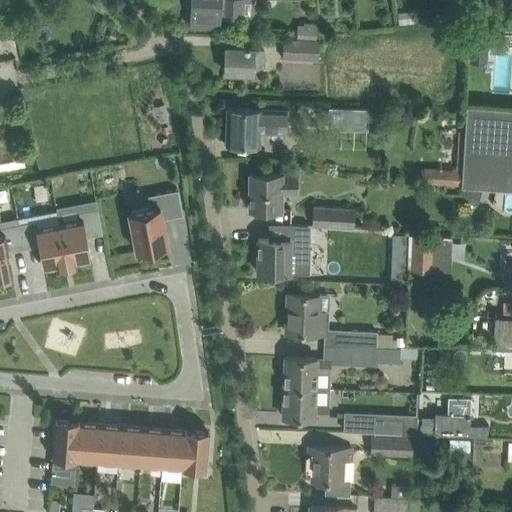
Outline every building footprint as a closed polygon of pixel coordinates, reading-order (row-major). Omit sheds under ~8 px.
[(242,0),(186,0),(186,5),(188,8),(191,8),(190,25),(219,27),(219,18),(242,19),(242,0)] [(459,0),(439,0),(441,19),(460,17),(459,0)] [(413,11),(398,12),(399,25),(414,24),(413,11)] [(296,24),(296,37),(316,38),(316,22),(303,21),(303,24),(296,24)] [(284,38),(283,57),(318,59),(319,39),(284,38)] [(225,47),(224,72),(253,73),(253,66),(263,67),(264,50),(254,49),(254,48),(225,47)] [(463,170),(462,185),(511,188),(511,108),(467,105),(466,112),(465,130),(463,166),(463,170)] [(228,107),(227,143),(258,144),(259,133),(285,134),(285,125),(286,110),(260,109),(228,107)] [(348,108),(348,129),(367,130),(368,109),(348,108)] [(421,167),(420,183),(462,185),(463,170),(455,169),(421,167)] [(249,172),(249,208),(281,209),(281,192),(296,193),(297,174),(282,174),(282,173),(249,172)] [(150,207),(125,212),(133,252),(168,245),(163,218),(184,214),(179,188),(147,194),(150,207)] [(467,188),(463,202),(478,206),(482,193),(467,188)] [(314,207),(313,224),(352,227),(353,224),(363,225),(364,210),(353,209),(314,207)] [(83,219),(60,224),(67,264),(69,263),(77,261),(76,260),(91,257),(86,235),(102,232),(98,209),(81,212),(83,219)] [(36,221),(19,224),(23,247),(38,244),(43,266),(57,263),(57,265),(65,263),(67,264),(60,224),(37,228),(36,221)] [(0,279),(8,278),(9,274),(12,273),(8,250),(23,247),(19,224),(3,227),(4,232),(0,233),(0,279)] [(411,232),(409,267),(432,268),(434,234),(411,232)] [(310,239),(258,238),(257,272),(310,273),(310,239)] [(287,292),(286,332),(326,334),(325,344),(351,344),(376,345),(397,345),(398,338),(397,338),(384,338),(384,331),(328,328),(326,328),(326,322),(318,321),(319,293),(287,292)] [(511,316),(495,316),(494,346),(511,347),(511,316)] [(438,335),(438,346),(453,346),(453,335),(438,335)] [(351,344),(351,363),(378,364),(378,360),(400,361),(400,357),(400,345),(397,345),(376,345),(351,344)] [(283,386),(321,388),(322,371),(332,371),(332,357),(323,356),(323,358),(285,356),(283,386)] [(283,386),(282,416),(320,417),(320,419),(329,419),(330,406),(320,405),(321,388),(283,386)] [(420,423),(420,432),(434,432),(470,434),(486,434),(486,425),(470,424),(471,414),(470,414),(471,398),(448,397),(447,412),(435,412),(434,424),(430,424),(420,423)] [(345,431),(375,432),(417,434),(418,419),(375,418),(375,414),(345,412),(345,431)] [(52,467),(75,468),(76,457),(78,420),(56,419),(52,467)] [(100,422),(78,420),(76,457),(97,459),(100,422)] [(121,424),(100,422),(97,459),(119,460),(121,424)] [(140,462),(143,425),(121,424),(119,460),(140,462)] [(165,427),(143,425),(140,462),(161,464),(165,427)] [(186,429),(165,427),(161,464),(183,465),(186,429)] [(186,429),(183,465),(206,467),(209,431),(186,429)] [(417,438),(417,434),(375,432),(374,436),(372,436),(371,452),(410,453),(411,437),(417,438)] [(353,448),(329,446),(309,445),(309,453),(313,453),(312,480),(325,481),(325,493),(350,494),(350,481),(344,481),(345,460),(352,460),(353,448)] [(374,495),(373,511),(407,511),(408,511),(420,511),(420,497),(407,497),(389,496),(374,495)]
